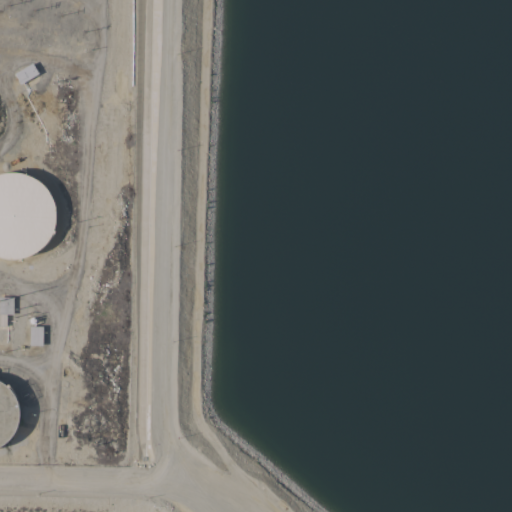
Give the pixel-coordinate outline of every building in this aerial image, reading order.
[(19,84),(13,73),(31,62),(37,73),(19,83),(19,84)] [(48,238),(44,244),(38,249),(32,254),(25,257),(17,259),(10,259),(2,259),(0,258),(0,172),(3,172),(10,171),(18,172),(25,174),(32,177),(39,181),(44,187),(48,193),(52,200),(53,208),(54,215),(53,223),(51,231),(48,238)] [(0,296),(12,296),(12,314),(5,314),(5,325),(0,325),(0,296)] [(41,345),(28,345),(28,326),(42,326),(41,345)] [(12,430),(9,436),(4,440),(0,443),(0,381),(3,383),(7,387),(11,393),(14,398),(16,405),(17,411),(16,418),(15,424),(12,430)]
